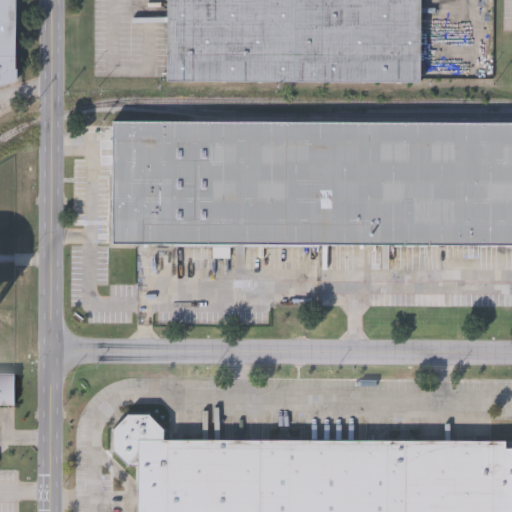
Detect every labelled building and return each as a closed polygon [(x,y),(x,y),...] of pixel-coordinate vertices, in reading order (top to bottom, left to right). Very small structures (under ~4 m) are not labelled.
[(0,89),(0,0),(14,0),(14,90),(0,89)] [(166,0),(166,83),(418,84),(418,0),(166,0)] [(511,126),(116,125),(116,244),(511,245),(511,126)] [(0,405),(0,375),(15,375),(15,405),(0,405)] [(511,511),(137,511),(137,465),(128,465),(114,452),(114,430),(128,417),(149,417),(163,431),(163,441),(504,442),(504,449),(511,449),(511,457),(511,511)]
